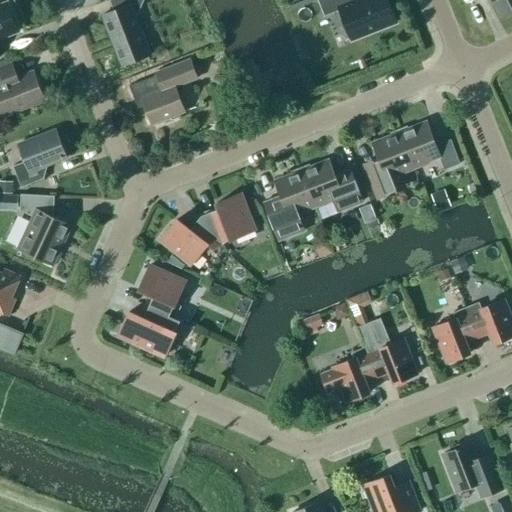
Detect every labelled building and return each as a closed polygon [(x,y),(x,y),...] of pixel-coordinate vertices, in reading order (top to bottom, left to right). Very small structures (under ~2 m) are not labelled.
[(143,0),(110,0),(108,1),(112,12),(101,16),(121,66),(150,55),(131,5),(143,0)] [(395,22),(386,0),(354,0),(353,0),(317,0),(323,15),(339,9),(351,40),(395,22)] [(511,0),(491,0),(500,16),(511,9),(511,0)] [(0,39),(17,33),(6,3),(0,4),(0,39)] [(129,88),(130,87),(136,102),(142,100),(151,125),(169,118),(172,120),(178,118),(179,114),(184,112),(175,87),(197,79),(189,60),(155,73),(156,76),(129,86),(129,88)] [(33,73),(18,79),(12,65),(0,69),(0,111),(2,116),(43,99),(33,73)] [(435,146),(426,122),(399,132),(413,168),(439,158),(444,170),(460,164),(451,140),(435,146)] [(13,166),(21,188),(44,179),(40,167),(66,157),(56,131),(19,146),(25,162),(13,166)] [(395,192),(390,177),(413,168),(399,132),(372,142),(382,166),(366,172),(377,199),(395,192)] [(337,184),(328,160),(301,170),(315,206),(333,199),(338,211),(362,202),(353,178),(337,184)] [(299,231),(293,215),(315,206),(301,170),(274,181),(284,204),(267,211),(278,240),(299,231)] [(0,181),(0,193),(12,194),(13,182),(0,181)] [(444,190),(431,195),(438,211),(450,206),(444,190)] [(202,216),(200,214),(199,214),(222,244),(230,238),(230,239),(255,230),(241,194),(216,203),(219,209),(202,216)] [(33,217),(18,249),(53,265),(71,226),(53,218),(54,196),(20,195),(20,211),(33,217)] [(203,249),(209,254),(222,244),(199,214),(199,215),(201,217),(190,230),(177,220),(160,241),(191,265),(203,249)] [(330,246),(316,252),(319,258),(332,253),(330,246)] [(172,256),(166,262),(181,269),(184,266),(172,256)] [(464,257),(451,263),(455,274),(469,269),(464,257)] [(139,289),(150,294),(145,306),(182,322),(183,322),(175,319),(181,306),(175,304),(185,281),(150,265),(139,289)] [(436,273),(440,282),(450,277),(446,268),(436,273)] [(0,312),(8,316),(15,299),(12,297),(21,277),(3,269),(1,273),(0,272),(0,312)] [(481,309),(478,303),(466,308),(477,338),(478,337),(477,335),(488,331),(494,344),(511,336),(511,319),(504,300),(481,309)] [(177,335),(182,322),(145,306),(139,317),(129,312),(118,336),(164,357),(174,334),(177,335)] [(474,332),(477,338),(466,308),(453,313),(455,319),(432,328),(446,363),(470,353),(463,336),(474,332)] [(322,324),(318,314),(302,320),(306,330),(322,324)] [(0,324),(0,348),(14,354),(29,317),(22,334),(0,324)] [(404,339),(391,344),(380,318),(357,327),(365,347),(377,377),(375,371),(386,366),(393,384),(417,374),(404,339)] [(376,377),(377,377),(365,347),(352,352),(355,358),(331,367),(345,402),(370,393),(364,379),(375,375),(376,377)] [(470,444),(443,454),(457,492),(475,485),(480,498),(503,489),(493,463),(479,468),(470,444)] [(368,499),(372,511),(417,511),(420,511),(409,482),(395,487),(390,475),(363,485),(365,491),(364,493),(365,498),(368,499)] [(322,511),(319,502),(294,511),(322,511)]
